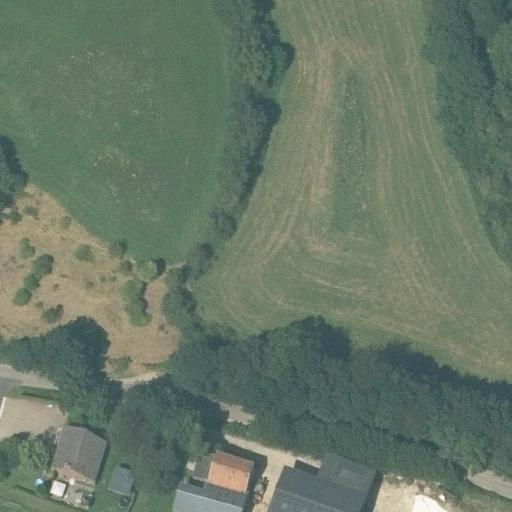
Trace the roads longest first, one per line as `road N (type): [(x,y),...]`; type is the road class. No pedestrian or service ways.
road 1 (tertiary): [(511,488),(359,435),(0,372)]
road 2 (track): [(339,432),(391,430),(511,452)]
